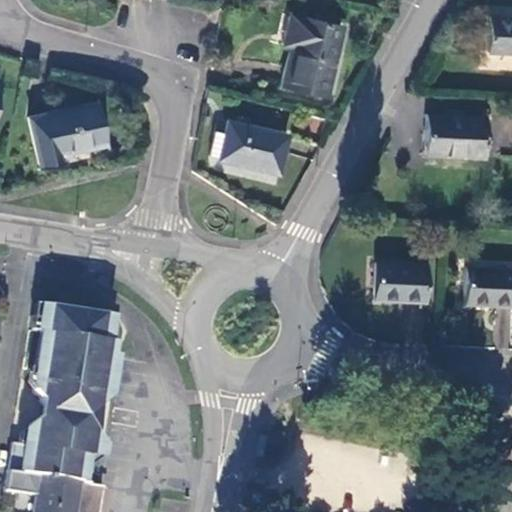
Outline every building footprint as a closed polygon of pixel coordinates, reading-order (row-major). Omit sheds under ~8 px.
[(339,28),(289,16),(284,37),(290,39),(281,86),(323,95),(339,28)] [(511,17),(488,17),(485,53),(511,53),(511,17)] [(95,101),(27,117),(39,170),(61,164),(59,154),(105,143),(95,101)] [(483,117),(426,114),(423,154),(481,157),(483,117)] [(286,135),(226,122),(223,135),(218,159),(217,161),(277,174),(286,135)] [(207,156),(218,159),(223,135),(213,133),(207,156)] [(425,265),(374,263),(372,299),(423,301),(425,265)] [(511,268),(465,266),(463,304),(511,305),(511,268)] [(98,316),(92,314),(41,307),(38,332),(41,333),(32,391),(42,405),(40,417),(88,425),(83,417),(89,412),(83,401),(108,385),(112,356),(108,354),(110,342),(106,340),(108,322),(98,316)] [(487,347),(511,347),(511,310),(488,310),(487,347)] [(6,472),(88,486),(87,484),(85,483),(89,457),(100,444),(88,425),(40,417),(25,427),(23,444),(10,442),(6,472)] [(29,497),(26,511),(97,511),(101,488),(88,486),(6,472),(3,493),(29,497)] [(257,511),(260,498),(254,497),(251,511),(257,511)]
